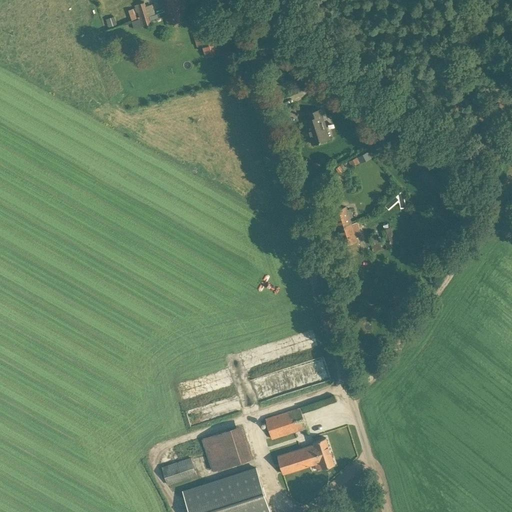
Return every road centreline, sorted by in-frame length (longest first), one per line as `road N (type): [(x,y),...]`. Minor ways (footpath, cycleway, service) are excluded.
road 1 (unclassified): [(385,511),(224,0)]
road 2 (track): [(453,153),(254,0)]
road 3 (track): [(500,194),(383,358),(346,387)]
